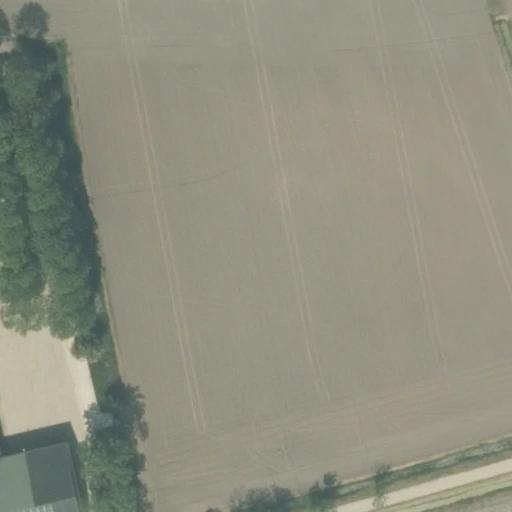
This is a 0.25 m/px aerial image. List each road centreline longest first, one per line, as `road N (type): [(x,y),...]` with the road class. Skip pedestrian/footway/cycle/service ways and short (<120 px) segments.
road 1 (residential): [(93,511),(0,54)]
road 2 (track): [(341,511),(511,465)]
